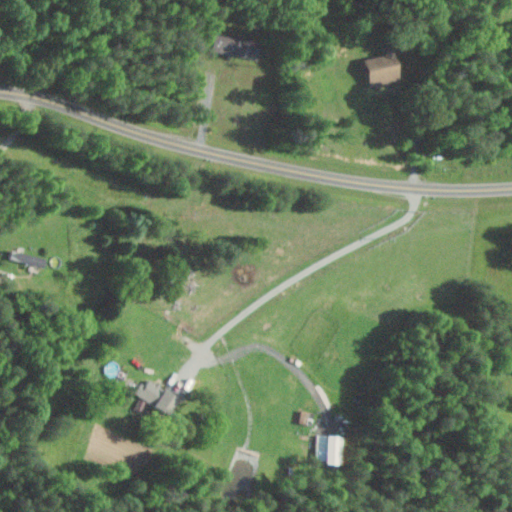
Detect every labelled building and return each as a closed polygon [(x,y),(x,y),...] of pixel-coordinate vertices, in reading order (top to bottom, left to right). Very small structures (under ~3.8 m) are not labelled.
[(511,0),(495,0),(496,13),(511,12),(511,0)] [(209,49),(258,59),(261,42),(212,32),(209,49)] [(368,84),(401,77),(395,51),(363,59),(368,84)] [(144,384),(140,382),(133,392),(167,414),(178,397),(148,378),(144,384)] [(314,459),(322,460),(322,463),(340,464),(342,435),(316,434),(314,459)]
